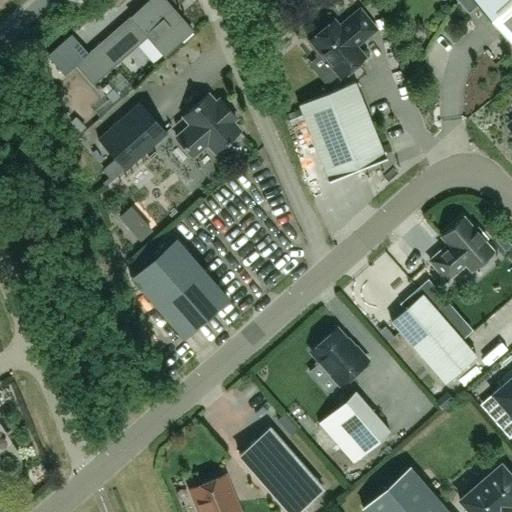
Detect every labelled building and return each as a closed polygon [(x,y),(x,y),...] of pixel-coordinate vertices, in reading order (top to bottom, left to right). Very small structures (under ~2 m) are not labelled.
[(191,31),(164,0),(150,0),(113,33),(129,51),(130,50),(126,46),(143,31),(164,55),(191,31)] [(511,0),(462,0),(471,10),(479,3),(511,40),(511,0)] [(376,29),(360,9),(339,26),(334,20),(309,40),(311,42),(308,44),(318,55),(320,53),(340,77),(365,57),(353,43),(361,36),(364,39),(376,29)] [(117,61),(101,43),(76,64),(93,83),(117,61)] [(328,179),(328,180),(386,157),(385,156),(355,82),(298,104),(328,179)] [(207,143),(215,152),(225,143),(226,143),(229,140),(239,131),(231,122),(236,118),(219,99),(215,103),(207,94),(197,104),(196,103),(193,106),(193,107),(183,116),(191,125),(176,138),(182,145),(182,146),(185,149),(192,156),(207,143)] [(166,133),(139,102),(98,139),(125,169),(166,133)] [(176,106),(164,112),(169,124),(181,119),(176,106)] [(402,157),(418,151),(413,138),(397,144),(402,157)] [(131,205),(119,216),(140,240),(152,229),(131,205)] [(335,231),(351,226),(347,216),(332,221),(335,231)] [(475,230),(463,217),(442,236),(450,245),(442,251),(441,250),(430,260),(447,280),(458,270),(457,268),(464,262),(471,270),(493,251),(483,240),(486,238),(478,228),(475,230)] [(183,337),(228,298),(175,238),(130,277),(183,337)] [(422,294),(391,321),(445,382),(476,355),(422,294)] [(336,328),(311,350),(341,384),(367,360),(355,346),(352,347),(336,328)] [(511,375),(491,394),(511,417),(511,375)] [(389,430),(355,390),(318,422),(353,462),(389,430)] [(269,427),(239,454),(289,511),(295,511),(323,488),(269,427)] [(385,435),(372,446),(380,455),(393,444),(385,435)] [(499,465),(461,498),(459,499),(460,500),(461,500),(471,511),(502,511),(510,505),(509,504),(511,501),(511,478),(501,465),(500,463),(499,464),(499,465)] [(448,511),(409,466),(362,507),(366,511),(448,511)] [(238,511),(223,475),(191,488),(197,503),(195,504),(198,511),(238,511)]
